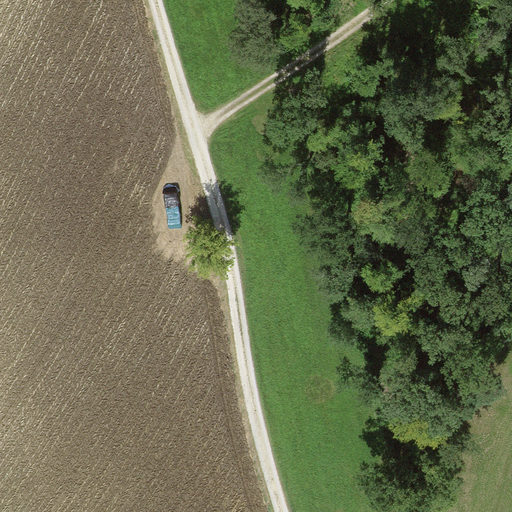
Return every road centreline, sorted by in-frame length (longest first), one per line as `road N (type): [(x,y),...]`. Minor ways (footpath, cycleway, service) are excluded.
road 1 (unclassified): [(279,511),(246,397),(191,133),(150,0)]
road 2 (track): [(191,133),(329,45),(383,0)]
